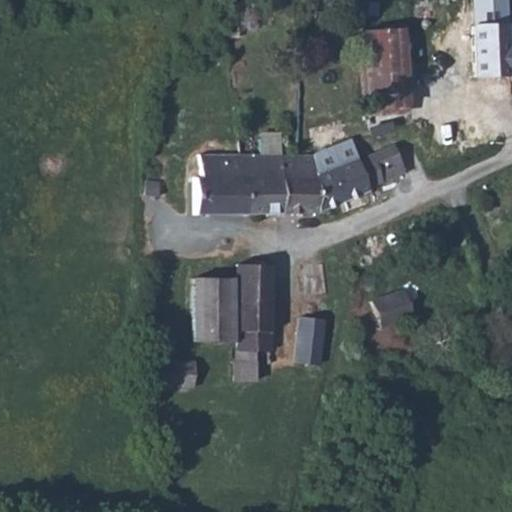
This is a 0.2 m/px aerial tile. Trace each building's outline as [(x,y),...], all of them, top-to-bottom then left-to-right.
[(482,33),(505,32),(504,19),(481,21),(482,33)] [(412,24),(392,24),(365,23),(368,77),(415,77),(412,24)] [(478,83),(511,81),(511,31),(505,32),(482,33),(476,33),(478,83)] [(418,129),(417,119),(415,77),(368,77),(370,131),(387,130),(418,129)] [(322,169),(327,219),(331,219),(354,205),(419,166),(405,141),(373,160),(364,140),(322,166),(322,169)] [(191,221),(228,221),(229,212),(225,160),(196,160),(195,184),(189,184),(191,210),(191,221)] [(229,212),(228,221),(262,220),(262,160),(225,160),(229,212)] [(262,220),(327,219),(322,169),(308,169),(281,168),(282,160),(262,160),(262,220)] [(140,206),(139,222),(149,222),(148,207),(140,206)] [(265,271),(232,269),(232,283),(232,307),(266,307),(265,271)] [(232,307),(232,283),(193,283),(194,306),(232,307)] [(383,334),(417,318),(408,297),(374,311),(383,334)] [(233,344),(232,307),(194,306),(195,345),(233,344)] [(267,368),(266,307),(232,307),(233,344),(233,363),(230,362),(230,385),(252,386),(253,370),(267,368)] [(494,331),(511,332),(511,311),(496,311),(494,331)] [(293,361),(314,364),(316,352),(318,318),(297,316),(293,361)] [(155,395),(191,395),(191,368),(156,368),(155,395)]
